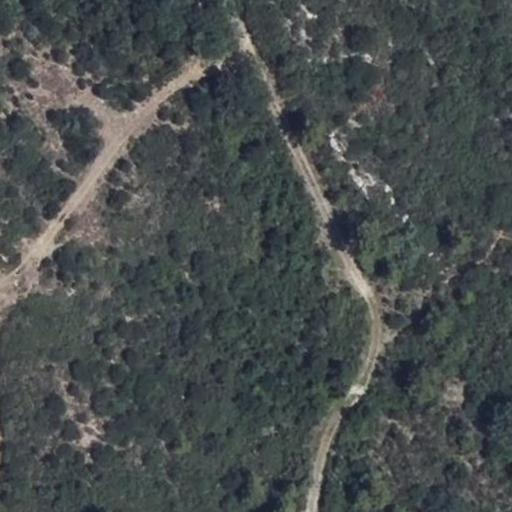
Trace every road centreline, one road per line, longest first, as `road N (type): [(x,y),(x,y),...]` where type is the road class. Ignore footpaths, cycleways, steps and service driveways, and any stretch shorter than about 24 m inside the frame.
road 1 (track): [(0,300),(37,273),(125,145),(204,66),(250,47),(383,320)]
road 2 (track): [(383,320),(376,358),(325,441),(329,460),(315,511)]
road 3 (track): [(0,495),(0,357)]
